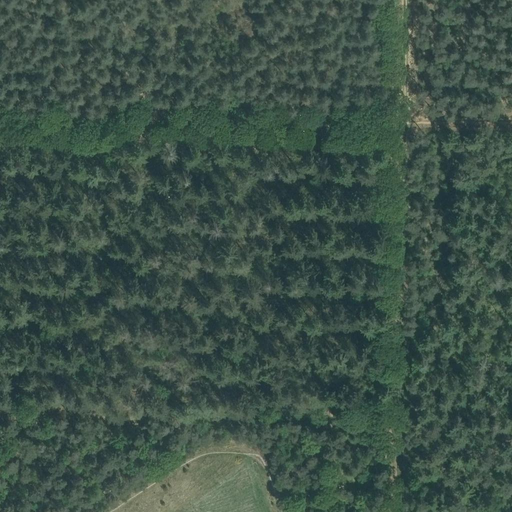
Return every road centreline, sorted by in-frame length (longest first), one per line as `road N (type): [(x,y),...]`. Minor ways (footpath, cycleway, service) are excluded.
road 1 (track): [(399,121),(0,119)]
road 2 (track): [(397,410),(0,411)]
road 3 (track): [(400,511),(399,121)]
road 4 (track): [(290,511),(260,453),(226,445),(204,447),(106,511)]
road 5 (track): [(399,121),(405,0)]
